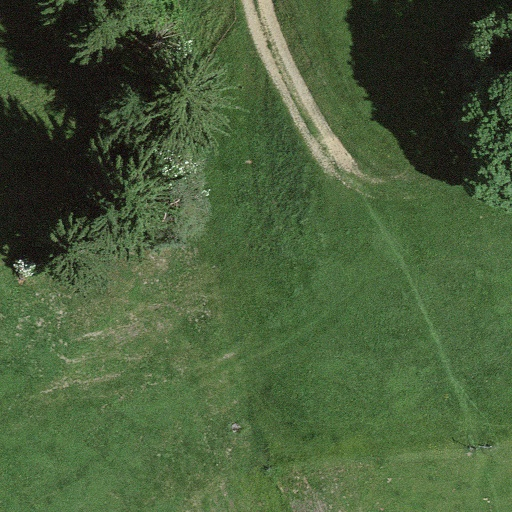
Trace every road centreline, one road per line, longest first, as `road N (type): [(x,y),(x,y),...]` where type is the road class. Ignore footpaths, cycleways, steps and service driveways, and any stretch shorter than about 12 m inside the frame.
road 1 (track): [(367,184),(315,134),(252,0)]
road 2 (track): [(367,184),(494,215),(511,208)]
